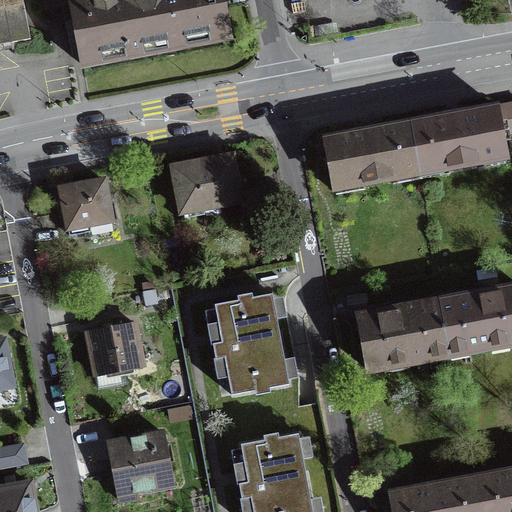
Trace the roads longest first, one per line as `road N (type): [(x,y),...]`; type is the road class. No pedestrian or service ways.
road 1 (residential): [(285,103),(359,511)]
road 2 (residential): [(72,511),(6,156)]
road 3 (residential): [(6,156),(285,103)]
road 4 (residential): [(285,103),(511,60)]
